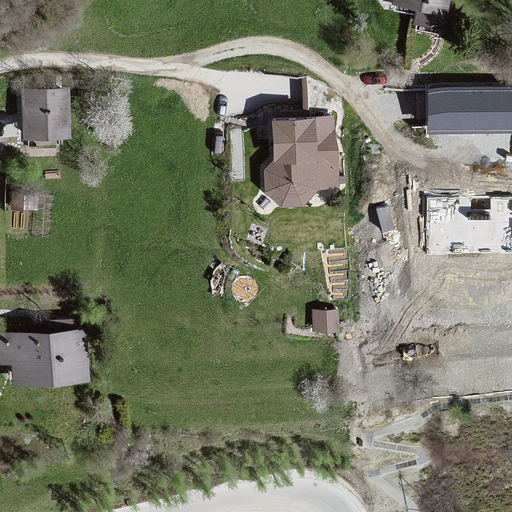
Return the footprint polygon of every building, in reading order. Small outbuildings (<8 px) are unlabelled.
[(382,0),(381,7),(400,15),(397,35),(432,41),(443,0),(382,0)] [(511,76),(422,78),(423,130),(511,129),(511,76)] [(67,92),(18,91),(18,143),(65,142),(67,92)] [(332,120),(257,120),(264,165),(258,173),(258,194),(274,209),(296,207),(309,192),(337,191),(332,120)] [(511,195),(425,197),(426,253),(511,251),(511,195)] [(75,334),(0,336),(0,388),(76,388),(75,334)]
